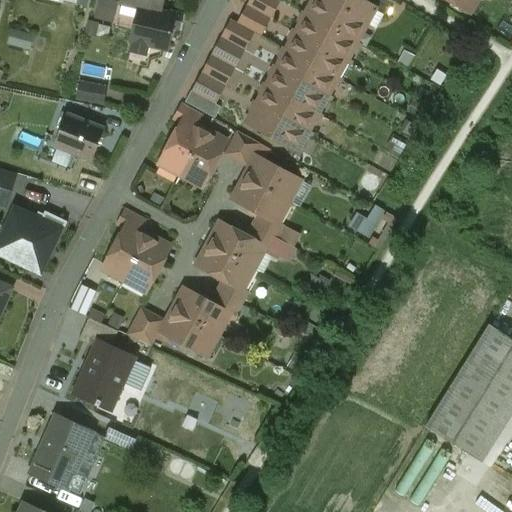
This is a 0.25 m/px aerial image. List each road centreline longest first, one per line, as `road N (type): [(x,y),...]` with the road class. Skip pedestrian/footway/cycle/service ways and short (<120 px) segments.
road 1 (residential): [(114,196),(0,434)]
road 2 (residential): [(217,0),(114,196)]
